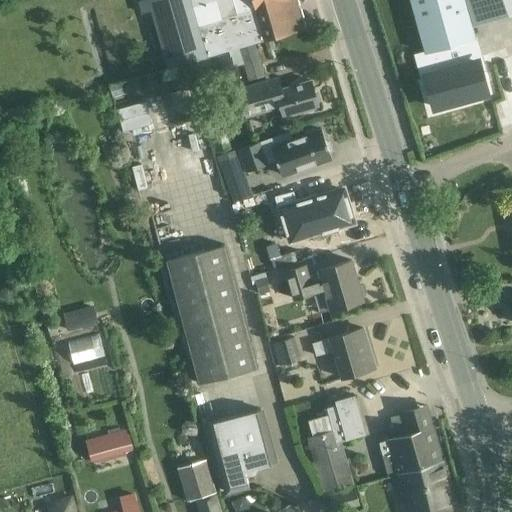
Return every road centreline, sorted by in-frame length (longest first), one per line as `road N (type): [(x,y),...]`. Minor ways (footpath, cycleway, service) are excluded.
road 1 (tertiary): [(479,430),(402,189)]
road 2 (tertiary): [(402,189),(345,0)]
road 3 (residential): [(402,189),(511,140)]
